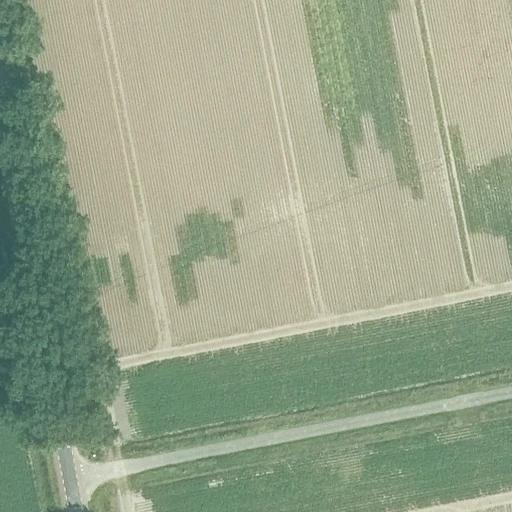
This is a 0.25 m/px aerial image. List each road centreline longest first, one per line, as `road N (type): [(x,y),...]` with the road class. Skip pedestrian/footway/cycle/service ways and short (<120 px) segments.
road 1 (unclassified): [(68,479),(511,391)]
road 2 (tertiary): [(0,119),(68,479)]
